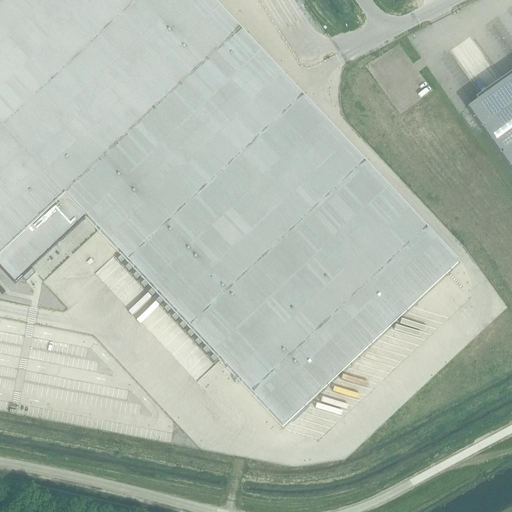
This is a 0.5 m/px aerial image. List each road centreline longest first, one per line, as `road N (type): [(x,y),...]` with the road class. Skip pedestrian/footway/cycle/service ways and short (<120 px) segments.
road 1 (unclassified): [(0,462),(220,511)]
road 2 (unclassified): [(350,511),(511,429)]
